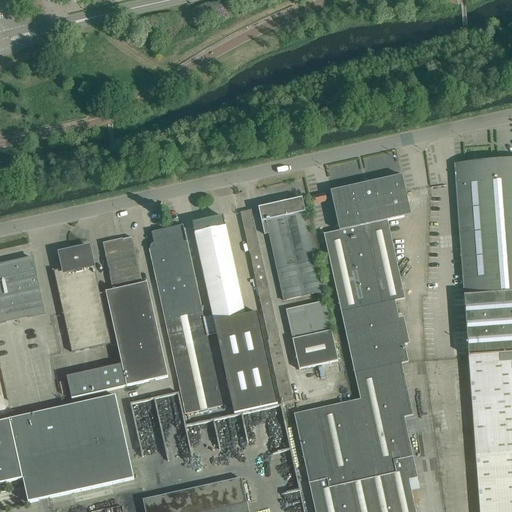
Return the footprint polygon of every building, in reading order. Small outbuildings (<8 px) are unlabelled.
[(511,511),(511,160),(454,165),(467,333),(468,356),(477,473),(479,499),(479,511),(511,511)] [(324,235),(326,245),(360,400),(294,415),(315,511),(415,511),(409,481),(417,479),(404,418),(413,416),(401,365),(408,363),(395,302),(404,300),(387,221),(411,216),(402,176),(330,192),(339,232),(324,235)] [(325,194),(312,197),(313,204),(327,202),(325,194)] [(316,262),(320,261),(319,254),(314,255),(302,199),(258,208),(264,235),(269,234),(283,301),(327,291),(326,284),(321,285),(316,262)] [(294,402),(260,252),(253,220),(251,210),(241,212),(243,222),(250,254),(283,404),(294,402)] [(244,316),(230,247),(223,217),(193,223),(195,233),(234,415),(277,406),(257,314),(244,316)] [(155,248),(149,250),(185,415),(222,407),(183,226),(152,233),(155,248)] [(122,366),(126,387),(168,378),(147,284),(142,285),(132,238),(123,240),(123,239),(103,243),(106,256),(105,257),(112,291),(105,292),(122,366)] [(58,269),(49,271),(67,353),(106,344),(85,247),(79,248),(79,247),(65,251),(55,253),(58,269)] [(0,324),(7,323),(6,320),(27,315),(28,318),(45,314),(33,259),(2,266),(0,262),(0,324)] [(338,362),(325,303),(286,312),(299,371),(338,362)] [(126,387),(122,366),(67,378),(72,400),(127,388),(126,387)] [(29,503),(133,480),(134,480),(134,479),(116,397),(115,396),(0,421),(0,484),(23,480),(28,503),(29,503)] [(248,511),(241,479),(143,501),(145,511),(248,511)]
